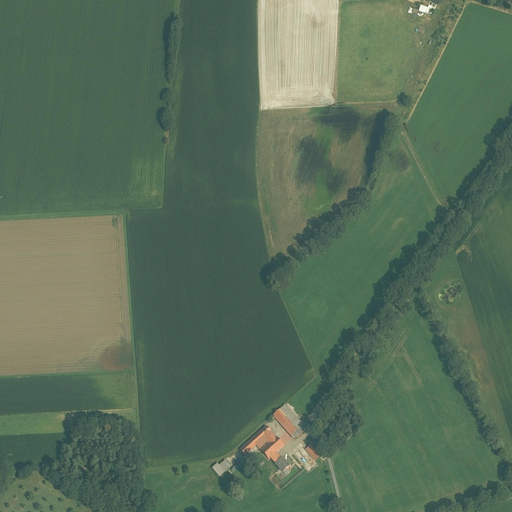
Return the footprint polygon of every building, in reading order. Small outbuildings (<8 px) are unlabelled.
[(434,13),(428,11),(429,9),(420,6),(418,12),(432,18),(434,13)] [(306,430),(284,406),(280,410),(298,430),(291,436),(294,439),(296,437),(297,439),(306,430)] [(298,430),(280,410),(273,416),(291,436),(298,430)] [(284,446),(266,427),(240,450),(245,456),(256,446),(259,450),(264,445),(266,447),(261,451),(269,460),(271,458),(275,454),(284,446)] [(315,443),(305,450),(315,461),(324,454),(315,443)] [(280,460),(275,454),(271,458),(276,464),(280,460)] [(252,463),(257,469),(264,464),(259,457),(252,463)] [(290,467),(282,458),(280,460),(276,464),(275,465),(283,473),(290,467)] [(225,461),(219,466),(218,464),(212,469),(219,477),(231,467),(225,461)]
